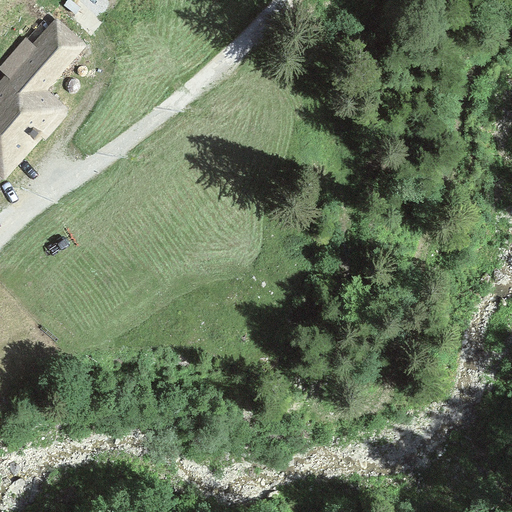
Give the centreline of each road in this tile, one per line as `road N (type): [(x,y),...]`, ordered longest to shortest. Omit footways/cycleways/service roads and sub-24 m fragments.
road 1 (track): [(511,15),(469,85),(391,392),(329,414),(317,385),(336,339),(353,233),(343,109),(316,63),(258,28)]
road 2 (track): [(287,0),(180,102),(32,205),(0,240)]
road 3 (track): [(56,190),(66,131),(104,74),(96,35),(64,12)]
